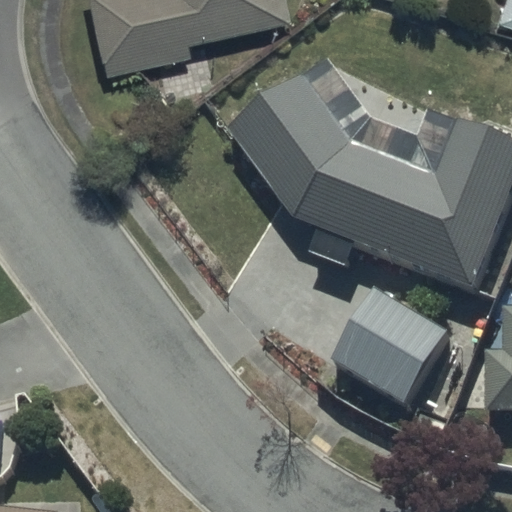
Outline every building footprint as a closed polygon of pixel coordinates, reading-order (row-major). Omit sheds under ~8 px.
[(272,0),(88,0),(106,74),(188,55),(184,35),(276,14),(272,0)] [(511,0),(489,0),(481,25),(511,34),(511,0)] [(439,191),(357,160),(304,93),(230,151),(286,221),(325,249),(484,309),(511,235),(511,151),(461,132),(439,191)] [(438,342),(368,300),(324,372),(394,414),(438,342)] [(511,304),(502,305),(502,349),(484,349),(484,412),(511,411),(511,304)]
